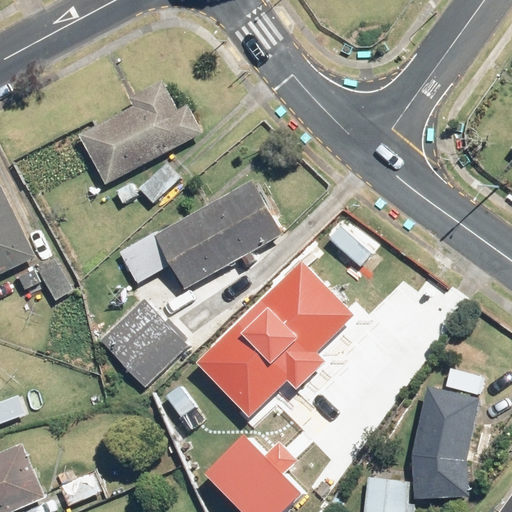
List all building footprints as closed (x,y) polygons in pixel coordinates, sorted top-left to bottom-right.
[(92,128),(123,184),(214,136),(184,79),(92,128)] [(175,160),(147,186),(162,203),(191,176),(175,160)] [(0,280),(50,259),(13,170),(0,175),(0,280)] [(167,232),(194,281),(286,229),(259,181),(167,232)] [(62,256),(25,274),(30,290),(52,280),(61,299),(80,290),(62,256)] [(312,263),(210,365),(260,415),(295,381),(305,391),(336,361),(326,352),(364,315),(312,263)] [(104,346),(159,389),(196,343),(141,299),(104,346)] [(430,485),(429,493),(477,498),(487,391),(440,386),(430,485)] [(28,395),(0,404),(0,418),(2,424),(34,413),(28,395)] [(255,434),(214,476),(252,511),(289,511),(312,488),(255,434)] [(0,452),(0,511),(2,511),(44,495),(23,444),(0,452)] [(103,470),(66,485),(74,505),(111,490),(103,470)] [(375,475),(366,511),(424,511),(430,485),(375,475)]
